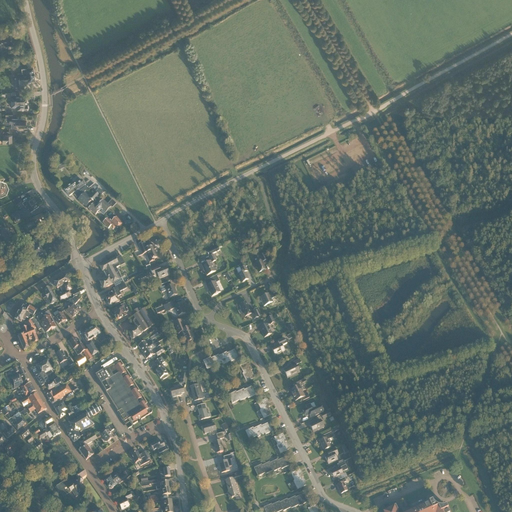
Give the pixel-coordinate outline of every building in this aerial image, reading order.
[(0,35),(0,40),(1,41),(2,44),(7,43),(8,47),(7,48),(14,46),(13,41),(12,41),(10,34),(0,36),(0,35)] [(26,67),(21,68),(22,72),(14,73),(16,89),(24,88),(23,80),(28,80),(34,79),(33,66),(26,67)] [(27,103),(26,103),(26,101),(22,101),(16,102),(16,99),(11,99),(11,107),(17,106),(17,108),(27,108),(27,107),(28,106),(28,104),(27,103)] [(15,119),(9,118),(9,122),(11,123),(11,128),(9,128),(9,131),(9,132),(16,132),(16,128),(15,128),(15,125),(25,126),(25,123),(26,123),(26,121),(26,119),(15,118),(15,119)] [(2,135),(2,143),(6,143),(6,142),(12,142),(12,135),(2,135)] [(69,196),(78,190),(79,190),(86,185),(82,180),(75,185),(73,183),(64,189),(69,196)] [(86,186),(77,193),(79,196),(88,189),(86,186)] [(95,200),(96,201),(99,197),(95,193),(90,199),(84,193),(78,200),(86,207),(92,201),(93,202),(95,200)] [(29,214),(35,210),(38,208),(32,198),(22,205),(26,209),(13,215),(17,223),(31,217),(29,214)] [(111,207),(103,200),(99,205),(95,202),(94,204),(93,205),(92,205),(89,210),(95,216),(99,212),(99,213),(103,216),(111,207)] [(31,220),(37,231),(50,224),(49,222),(52,221),(48,213),(42,217),(41,214),(31,220)] [(117,229),(122,224),(114,216),(110,220),(112,222),(111,223),(115,228),(116,227),(117,229)] [(115,228),(111,223),(112,222),(110,220),(108,218),(105,221),(103,223),(108,229),(110,228),(113,230),(115,228)] [(6,246),(14,242),(8,229),(0,232),(0,234),(2,239),(0,239),(0,240),(2,245),(5,244),(6,246)] [(39,246),(37,247),(34,242),(25,247),(28,252),(28,253),(33,261),(44,254),(39,246)] [(153,245),(147,248),(145,243),(141,245),(141,244),(138,245),(142,255),(145,254),(149,263),(154,261),(153,259),(156,258),(153,250),(155,249),(153,245)] [(220,251),(218,247),(207,253),(209,256),(220,251)] [(217,260),(214,255),(212,256),(212,255),(205,259),(207,262),(201,266),(206,276),(215,272),(211,263),(215,261),(217,260)] [(124,284),(116,269),(124,264),(121,258),(116,260),(115,259),(99,267),(102,272),(103,271),(107,279),(100,283),(103,290),(112,285),(114,284),(116,288),(124,284)] [(265,270),(261,261),(254,264),(259,273),(265,270)] [(239,269),(241,273),(238,275),(242,283),(248,280),(244,273),(247,272),(244,266),(239,269)] [(159,271),(157,267),(149,270),(152,277),(157,274),(159,279),(168,275),(165,268),(159,271)] [(218,281),(216,275),(208,279),(211,284),(205,286),(207,290),(208,290),(211,297),(220,293),(215,283),(218,281)] [(59,280),(69,298),(72,297),(69,291),(71,290),(67,283),(69,282),(66,276),(59,280)] [(60,303),(69,298),(59,280),(53,283),(56,289),(59,288),(63,294),(57,297),(60,303)] [(167,288),(165,283),(159,286),(161,293),(166,291),(169,298),(177,295),(173,285),(167,288)] [(127,288),(124,284),(116,288),(114,289),(116,292),(114,293),(105,297),(110,306),(118,302),(116,298),(121,295),(119,292),(127,288)] [(43,299),(47,307),(56,302),(49,288),(44,290),(46,295),(45,295),(46,297),(43,299)] [(274,298),(270,290),(266,292),(267,295),(260,298),(262,302),(261,303),(263,307),(272,303),(271,300),(274,298)] [(75,305),(77,303),(80,300),(77,297),(74,298),(71,300),(68,302),(75,305)] [(175,305),(174,301),(167,304),(170,311),(175,309),(178,316),(185,313),(181,303),(175,305)] [(250,313),(245,303),(239,306),(241,310),(239,310),(241,314),(242,314),(244,317),(251,314),(253,320),(258,318),(254,311),(250,313)] [(72,306),(70,304),(65,309),(66,311),(65,312),(69,315),(70,315),(72,317),(78,311),(72,305),(72,306)] [(126,316),(125,313),(128,312),(126,309),(127,308),(124,304),(116,308),(116,310),(114,311),(113,313),(115,315),(114,316),(116,319),(117,319),(118,320),(126,316)] [(29,307),(27,311),(25,310),(26,308),(22,306),(21,309),(20,309),(14,320),(20,323),(21,321),(24,322),(26,318),(27,319),(30,315),(33,316),(36,311),(29,307)] [(62,313),(60,308),(57,310),(59,315),(55,317),(59,324),(61,323),(61,324),(63,323),(65,321),(66,321),(62,313)] [(154,325),(145,309),(140,312),(134,315),(133,316),(135,320),(132,322),(136,327),(128,333),(132,340),(141,334),(140,334),(143,332),(148,329),(154,325)] [(44,319),(51,330),(55,328),(52,322),(52,321),(51,320),(50,319),(49,317),(50,316),(48,312),(44,314),(47,318),(44,319)] [(51,330),(44,319),(42,320),(40,316),(38,317),(37,318),(39,322),(40,322),(42,325),(41,325),(42,327),(43,327),(46,333),(51,330)] [(266,319),(269,326),(275,323),(272,317),(266,319)] [(23,334),(17,336),(24,352),(29,349),(26,343),(32,340),(33,343),(38,341),(33,330),(35,329),(30,320),(24,323),(27,327),(21,329),(23,334)] [(181,320),(173,323),(177,334),(181,333),(184,342),(186,341),(187,343),(193,341),(192,340),(194,339),(191,332),(192,332),(190,327),(185,329),(181,320)] [(271,335),(266,325),(259,328),(264,338),(271,335)] [(88,331),(93,338),(98,335),(100,339),(99,340),(101,342),(105,340),(98,330),(97,330),(95,326),(92,328),(91,328),(89,329),(89,330),(88,331)] [(93,338),(88,331),(87,330),(86,331),(85,331),(85,332),(86,334),(84,335),(86,339),(85,339),(88,344),(86,346),(92,356),(97,352),(90,340),(93,338)] [(158,336),(156,333),(149,337),(151,341),(158,336)] [(74,338),(68,342),(73,349),(78,356),(81,354),(81,353),(82,352),(88,361),(92,358),(86,350),(85,350),(81,344),(79,346),(74,338)] [(286,345),(283,339),(277,342),(279,345),(271,349),(274,356),(284,351),(282,347),(286,345)] [(147,346),(144,342),(138,346),(137,347),(139,350),(140,349),(145,357),(144,357),(146,360),(146,359),(147,359),(153,355),(150,352),(156,348),(160,346),(158,343),(154,345),(152,342),(147,346)] [(155,353),(158,357),(165,352),(162,348),(155,353)] [(230,361),(229,362),(229,363),(237,359),(233,350),(226,354),(230,361)] [(70,358),(66,360),(62,352),(55,355),(60,364),(67,361),(70,367),(73,365),(70,358)] [(230,361),(226,354),(226,352),(219,356),(222,363),(221,364),(221,365),(229,362),(230,361)] [(222,363),(219,356),(218,355),(210,359),(214,366),(213,366),(214,368),(221,364),(222,363)] [(214,366),(210,359),(210,357),(202,361),(206,368),(205,369),(206,370),(213,366),(214,366)] [(76,362),(79,367),(86,362),(83,358),(76,362)] [(164,363),(161,358),(155,362),(159,369),(156,371),(158,374),(157,375),(160,379),(161,378),(163,380),(167,378),(165,376),(167,375),(166,373),(165,371),(164,370),(162,367),(161,365),(164,363)] [(35,377),(41,387),(49,383),(46,377),(46,376),(52,372),(54,371),(48,359),(36,366),(41,374),(35,377)] [(300,363),(299,360),(290,364),(291,367),(283,371),(287,379),(298,373),(295,366),(300,363)] [(117,372),(122,368),(121,367),(123,365),(120,361),(113,365),(117,372)] [(243,374),(250,371),(251,370),(247,363),(241,366),(240,365),(239,366),(242,374),(243,374)] [(95,376),(124,422),(129,419),(128,418),(134,414),(141,410),(137,404),(133,397),(129,391),(125,384),(121,378),(117,372),(113,365),(112,365),(95,376)] [(9,378),(14,390),(24,385),(23,383),(29,380),(22,366),(14,370),(16,375),(9,378)] [(121,378),(128,374),(125,369),(123,370),(122,368),(117,372),(121,378)] [(243,374),(242,374),(241,374),(245,382),(253,378),(250,371),(243,374)] [(125,384),(130,381),(129,379),(131,378),(128,374),(121,378),(125,384)] [(129,391),(136,386),(133,382),(131,383),(130,381),(125,384),(129,391)] [(292,397),(301,392),(304,390),(303,387),(300,382),(292,386),(294,389),(289,391),(292,397)] [(53,383),(46,387),(48,392),(55,388),(56,391),(61,388),(59,385),(56,387),(54,383),(53,383)] [(30,395),(35,392),(30,384),(26,387),(25,385),(16,390),(19,396),(20,395),(22,399),(25,397),(25,398),(30,395)] [(57,401),(59,402),(61,400),(61,399),(71,392),(66,384),(53,393),(53,392),(52,393),(52,392),(46,396),(52,405),(57,401)] [(192,387),(190,387),(191,391),(192,390),(194,397),(193,397),(194,401),(202,399),(200,395),(201,395),(199,388),(199,389),(198,385),(196,385),(192,387)] [(133,397),(138,394),(137,392),(139,391),(136,386),(129,391),(133,397)] [(247,398),(246,398),(247,399),(255,395),(251,387),(243,390),(247,398)] [(184,393),(183,388),(179,389),(179,388),(170,390),(172,398),(181,395),(181,394),(184,393)] [(247,398),(243,390),(243,389),(236,393),(239,400),(238,401),(239,402),(246,398),(247,398)] [(239,400),(236,393),(235,391),(227,395),(231,403),(230,403),(231,404),(238,401),(239,400)] [(301,392),(292,397),(294,402),(299,400),(300,402),(308,398),(306,394),(302,395),(301,392)] [(32,406),(40,401),(37,394),(29,399),(28,398),(20,403),(23,408),(31,404),(32,406)] [(137,404),(144,399),(141,394),(139,395),(138,394),(133,397),(137,404)] [(141,410),(146,406),(145,405),(147,404),(144,399),(137,404),(141,410)] [(260,411),(268,408),(269,407),(265,400),(258,403),(258,402),(256,403),(260,410),(260,411)] [(41,401),(40,401),(32,406),(27,409),(30,413),(35,410),(38,414),(46,410),(41,401)] [(69,405),(65,407),(63,403),(59,406),(59,407),(55,410),(60,419),(65,416),(63,413),(66,411),(68,414),(67,414),(69,417),(79,412),(76,406),(71,409),(69,405)] [(66,432),(73,443),(79,440),(78,439),(82,436),(79,433),(93,425),(89,418),(101,411),(97,404),(68,422),(72,429),(66,432)] [(207,415),(204,405),(196,407),(199,417),(197,417),(198,421),(208,418),(207,415)] [(141,410),(145,417),(151,413),(152,411),(149,407),(147,408),(146,406),(141,410)] [(313,410),(311,407),(302,411),(305,418),(309,416),(310,419),(324,412),(321,406),(313,410)] [(5,407),(4,408),(3,407),(0,409),(0,410),(1,412),(1,411),(8,420),(11,418),(8,414),(9,414),(5,409),(6,408),(5,407)] [(260,411),(260,410),(259,411),(263,419),(271,415),(268,408),(260,411)] [(145,417),(141,410),(134,414),(138,419),(139,418),(141,420),(145,417)] [(21,416),(19,413),(11,419),(14,423),(12,424),(18,431),(26,424),(20,417),(21,416)] [(136,420),(138,419),(134,414),(128,418),(129,419),(129,420),(132,425),(137,422),(136,420)] [(42,423),(45,429),(54,423),(51,417),(42,423)] [(325,427),(321,420),(309,425),(312,433),(325,427)] [(265,434),(263,434),(264,436),(272,432),(268,423),(261,427),(265,434)] [(11,427),(9,428),(5,424),(2,427),(5,431),(3,433),(8,439),(16,432),(12,428),(11,427)] [(51,435),(53,438),(60,434),(55,424),(45,431),(47,434),(49,433),(50,435),(51,435)] [(215,431),(213,424),(202,427),(204,434),(215,431)] [(108,427),(105,429),(106,431),(101,435),(105,440),(104,441),(105,442),(106,442),(107,443),(113,438),(112,438),(109,433),(111,432),(113,430),(110,425),(108,427)] [(265,434),(261,427),(261,426),(253,429),(256,437),(256,438),(263,434),(265,434)] [(256,437),(253,429),(252,428),(245,432),(248,439),(247,439),(248,440),(256,437)] [(24,439),(29,444),(34,440),(31,437),(26,431),(20,436),(24,440),(24,439)] [(323,439),(318,441),(323,451),(330,447),(327,440),(333,437),(330,432),(321,436),(323,439)] [(277,446),(284,442),(286,442),(282,434),(275,438),(275,437),(273,438),(277,445),(277,446)] [(85,461),(86,460),(93,455),(86,445),(96,439),(93,435),(79,444),(82,448),(78,451),(85,461)] [(223,452),(220,441),(213,443),(216,454),(223,452)] [(7,454),(9,457),(14,453),(13,452),(19,448),(14,442),(5,449),(8,453),(7,454)] [(158,444),(157,442),(150,446),(152,451),(156,449),(157,450),(159,454),(166,450),(164,447),(162,442),(158,444)] [(277,446),(277,445),(276,446),(280,454),(288,450),(284,442),(277,446)] [(35,446),(38,451),(43,447),(39,443),(35,446)] [(328,456),(324,458),(328,465),(337,461),(335,456),(337,455),(335,449),(327,453),(328,456)] [(133,460),(135,464),(138,462),(140,467),(149,462),(148,460),(149,459),(145,452),(142,453),(142,454),(138,456),(137,453),(131,456),(131,457),(130,457),(132,460),(133,460)] [(7,463),(11,460),(6,455),(3,458),(7,463)] [(224,461),(218,463),(221,474),(230,471),(229,468),(232,467),(230,460),(232,460),(231,455),(223,458),(224,461)] [(280,468),(281,470),(289,466),(285,457),(277,461),(280,468)] [(280,468),(277,461),(276,460),(269,463),(273,471),(272,471),(273,472),(280,468)] [(345,465),(343,461),(336,465),(338,468),(330,472),(333,479),(337,477),(340,476),(343,474),(342,473),(348,470),(345,465)] [(273,471),(269,463),(269,462),(262,466),(265,473),(264,473),(265,474),(272,471),(273,471)] [(265,473),(262,466),(261,465),(253,468),(257,475),(256,476),(257,477),(264,473),(265,473)] [(159,473),(163,472),(164,474),(160,474),(161,479),(165,479),(165,477),(170,477),(168,469),(164,470),(163,469),(159,470),(159,473)] [(294,481),(302,477),(303,477),(299,470),(292,473),(290,473),(294,481)] [(80,495),(86,492),(81,485),(83,484),(81,481),(86,477),(85,475),(83,472),(76,477),(78,479),(79,482),(73,486),(72,485),(68,488),(64,482),(57,487),(63,497),(72,492),(76,498),(80,495)] [(108,485),(107,487),(109,490),(111,490),(117,486),(117,487),(122,483),(123,483),(130,477),(126,472),(122,475),(124,476),(120,479),(116,474),(110,478),(110,477),(105,481),(108,485)] [(294,481),(293,481),(297,489),(306,485),(302,477),(294,481)] [(235,484),(233,478),(225,481),(228,494),(227,495),(229,499),(237,496),(234,484),(235,484)] [(336,486),(341,495),(347,492),(344,484),(346,482),(344,479),(338,481),(340,485),(336,486)] [(156,490),(169,488),(168,482),(160,483),(160,487),(155,488),(156,490)] [(135,496),(133,492),(124,497),(126,500),(118,504),(120,508),(119,508),(120,511),(121,510),(122,511),(130,507),(128,503),(129,503),(127,499),(135,496)] [(298,505),(298,506),(306,502),(302,494),(295,498),(298,505)] [(298,505),(295,498),(294,497),(287,501),(290,507),(290,508),(290,509),(298,505)] [(290,507),(287,501),(286,500),(279,503),(283,510),(282,510),(282,511),(290,508),(290,507)] [(283,510),(279,503),(279,502),(271,506),(274,511),(278,511),(282,510),(283,510)] [(449,511),(449,510),(447,507),(445,508),(443,508),(442,508),(441,508),(442,505),(439,504),(438,507),(437,507),(436,506),(435,504),(433,502),(430,504),(413,511),(449,511)]
